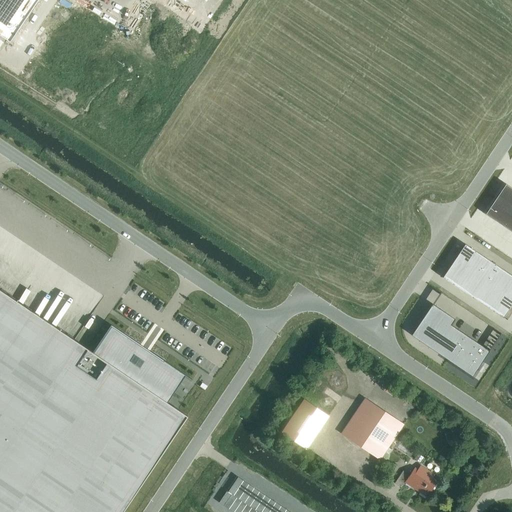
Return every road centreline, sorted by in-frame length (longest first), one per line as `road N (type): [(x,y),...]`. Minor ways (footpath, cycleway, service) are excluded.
road 1 (unclassified): [(0,145),(271,329)]
road 2 (unclassified): [(511,132),(372,342)]
road 3 (unclassified): [(150,511),(271,329)]
road 4 (unclassified): [(511,441),(372,342)]
road 5 (unclassified): [(271,329),(288,306),(302,302),(372,342)]
